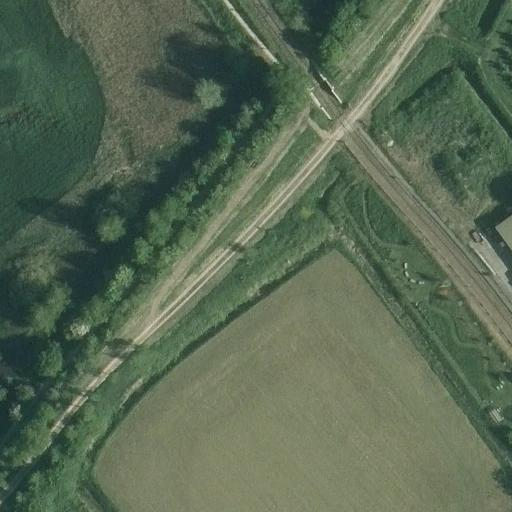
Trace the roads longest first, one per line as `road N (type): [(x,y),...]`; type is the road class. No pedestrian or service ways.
road 1 (track): [(0,501),(90,387),(280,202),(329,142)]
road 2 (track): [(350,118),(436,0)]
